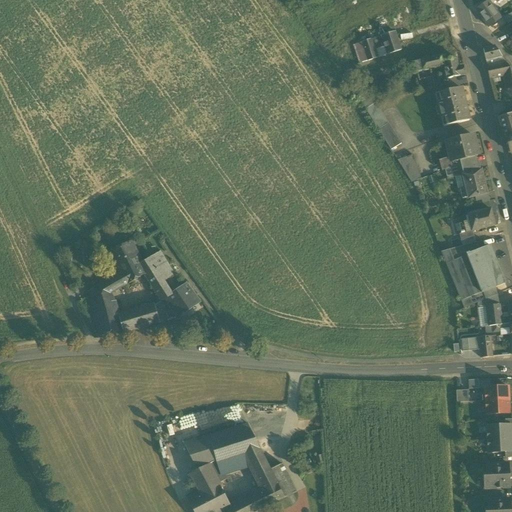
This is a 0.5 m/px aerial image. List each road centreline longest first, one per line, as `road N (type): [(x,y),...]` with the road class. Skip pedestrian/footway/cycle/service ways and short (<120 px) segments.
road 1 (tertiary): [(511,365),(361,370),(93,348),(0,361)]
road 2 (tertiary): [(465,24),(511,211)]
road 3 (unclassified): [(0,396),(57,511)]
